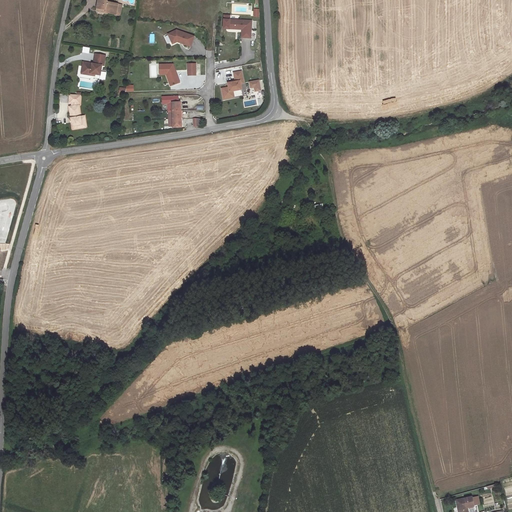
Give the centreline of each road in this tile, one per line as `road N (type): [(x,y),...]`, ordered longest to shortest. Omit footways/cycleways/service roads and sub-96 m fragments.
road 1 (track): [(328,167),(350,254),(395,331),(436,499)]
road 2 (unclassified): [(266,0),(273,105),(265,116),(43,156)]
road 3 (unclassified): [(43,156),(10,283),(0,448)]
road 4 (track): [(301,119),(392,120),(464,102),(511,75)]
road 5 (residential): [(68,0),(43,156)]
